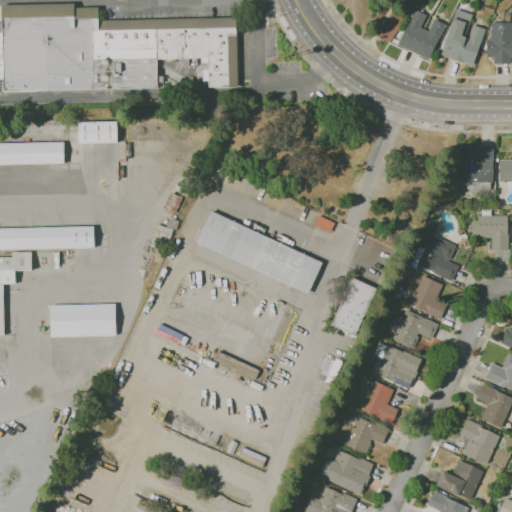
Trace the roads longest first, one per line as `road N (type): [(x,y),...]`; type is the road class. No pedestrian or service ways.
road 1 (residential): [(511,289),(489,289),(387,511)]
road 2 (secondary): [(511,104),(434,102),(379,83),(335,53),(297,0)]
